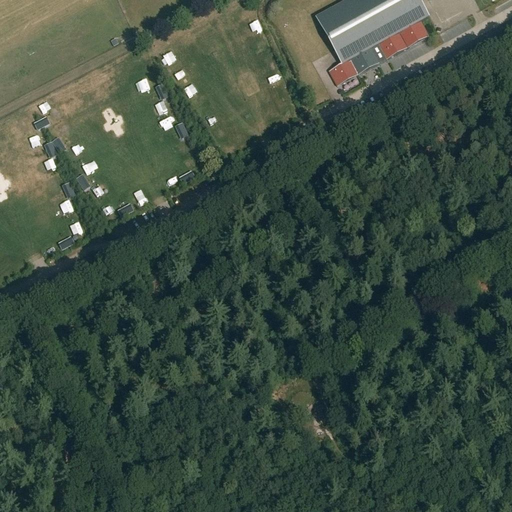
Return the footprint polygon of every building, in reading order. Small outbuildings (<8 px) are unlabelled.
[(305,49),(321,79),(330,74),(337,89),(429,39),(421,24),(429,20),(417,0),(318,0),(295,13),(303,28),(295,32),(299,38),(292,42),(298,53),(305,49)] [(447,15),(450,23),(465,18),(463,10),(447,15)] [(248,38),(263,32),(255,12),(240,18),(248,38)] [(223,28),(231,46),(238,43),(229,25),(223,28)] [(250,98),(262,92),(253,74),(241,79),(250,98)] [(180,88),(185,86),(181,76),(176,78),(180,88)] [(236,84),(231,85),(235,99),(240,97),(236,84)] [(253,174),(270,165),(264,154),(248,162),(253,174)]
